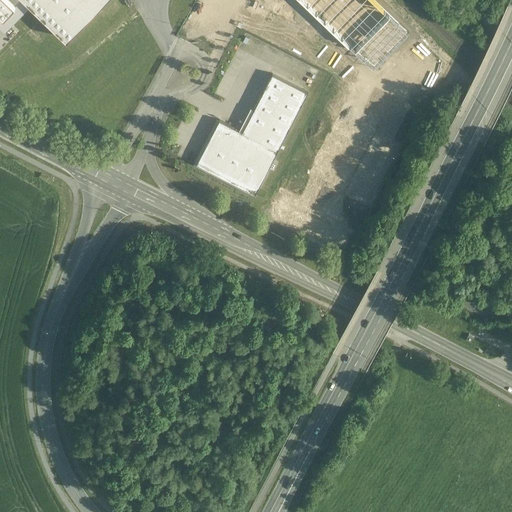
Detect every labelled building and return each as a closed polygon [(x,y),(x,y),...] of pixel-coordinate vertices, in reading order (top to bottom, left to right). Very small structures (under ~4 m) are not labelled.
[(106,0),(0,0),(0,23),(23,0),(39,0),(73,34),(106,0)] [(370,0),(302,0),(373,69),(406,36),(370,0)] [(243,131),(278,149),(308,92),(273,73),(243,131)] [(354,234),(411,123),(374,104),(317,215),(354,234)] [(220,119),(197,163),(256,193),(278,149),(243,131),(220,119)]
